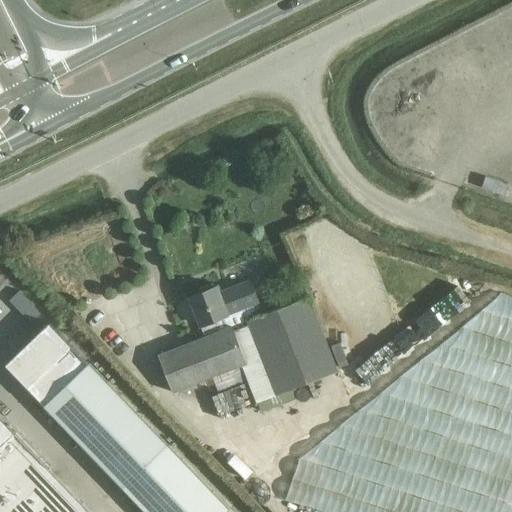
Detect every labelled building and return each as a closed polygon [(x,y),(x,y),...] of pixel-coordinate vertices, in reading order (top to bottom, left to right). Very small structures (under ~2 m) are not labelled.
[(504,195),(507,183),(485,176),(482,188),(504,195)] [(172,392),(227,371),(233,387),(208,396),(215,417),(338,370),(309,295),(261,314),(257,304),(260,303),(250,278),(219,291),(216,285),(213,286),(212,283),(198,289),(200,292),(188,296),(200,325),(204,335),(157,353),(172,392)] [(511,511),(511,296),(497,292),(301,461),(288,501),(314,511),(511,511)] [(38,335),(8,365),(26,383),(24,385),(146,511),(225,511),(229,509),(49,322),(37,334),(38,335)] [(0,511),(91,511),(7,424),(5,425),(0,419),(0,511)]
